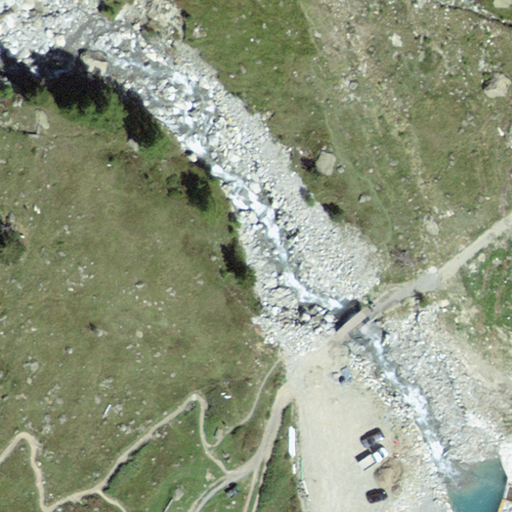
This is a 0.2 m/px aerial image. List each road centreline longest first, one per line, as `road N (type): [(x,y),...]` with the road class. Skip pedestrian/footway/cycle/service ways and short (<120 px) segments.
road 1 (track): [(368,314),(436,278),(511,219)]
road 2 (unclassified): [(322,511),(325,350)]
